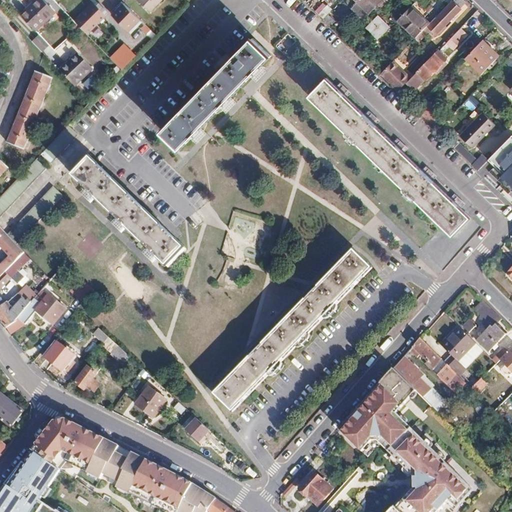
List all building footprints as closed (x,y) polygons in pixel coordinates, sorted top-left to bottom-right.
[(27,8),(20,15),(36,31),(55,12),(44,0),(38,0),(28,10),(27,8)] [(138,0),(150,12),(160,0),(138,0)] [(354,0),(356,2),(369,14),(377,6),(382,0),(354,0)] [(382,0),(377,6),(382,12),(393,0),(382,0)] [(466,2),(463,0),(454,0),(430,25),(438,33),(444,26),(445,27),(462,8),(461,7),(466,2)] [(75,21),(86,33),(106,14),(94,2),(75,21)] [(136,15),(123,2),(111,14),(121,23),(124,20),(128,23),(136,15)] [(369,14),(356,2),(350,8),(363,20),(369,14)] [(430,23),(412,6),(398,20),(416,37),(430,23)] [(317,14),(323,20),(329,15),(322,8),(317,14)] [(335,21),(329,15),(323,20),(330,26),(335,21)] [(367,28),(378,39),(390,28),(378,16),(367,28)] [(42,52),(50,45),(40,34),(32,41),(42,52)] [(271,56),(253,38),(163,131),(181,149),(271,56)] [(458,43),(454,38),(444,48),(449,52),(458,43)] [(500,55),(484,40),(467,58),(482,73),(500,55)] [(123,45),(111,57),(116,62),(128,49),(123,45)] [(439,50),(418,72),(421,75),(426,80),(448,58),(439,50)] [(115,63),(122,70),(135,57),(128,51),(115,63)] [(78,54),(59,71),(74,87),(93,69),(78,54)] [(377,67),(365,55),(362,57),(375,70),(377,67)] [(511,60),(509,57),(492,74),(500,81),(511,69),(511,60)] [(401,74),(403,71),(393,61),(391,64),(401,74)] [(391,64),(381,73),(391,82),(399,90),(406,82),(410,78),(403,71),(401,74),(391,64)] [(421,75),(418,72),(417,71),(412,75),(417,79),(421,75)] [(52,78),(37,72),(9,143),(24,149),(52,78)] [(419,81),(417,79),(412,75),(410,78),(406,82),(412,88),(419,81)] [(84,83),(88,89),(95,85),(91,78),(84,83)] [(470,217),(327,78),(310,96),(452,235),(470,217)] [(98,87),(86,99),(90,103),(102,91),(98,87)] [(469,98),(483,112),(486,110),(472,95),(469,98)] [(447,118),(426,99),(416,110),(437,128),(447,118)] [(496,124),(483,112),(461,135),(473,148),(496,124)] [(54,141),(41,155),(51,164),(79,136),(69,126),(54,141)] [(511,137),(488,161),(511,184),(511,137)] [(451,144),(470,163),(474,159),(455,140),(451,144)] [(479,170),(489,160),(483,154),(473,164),(479,170)] [(0,218),(47,169),(37,159),(19,178),(0,198),(0,218)] [(0,176),(8,168),(0,159),(0,176)] [(93,159),(76,177),(169,267),(186,249),(93,159)] [(54,187),(8,235),(17,245),(63,196),(54,187)] [(0,277),(25,253),(17,245),(8,235),(6,233),(0,238),(0,246),(9,256),(0,265),(0,277)] [(355,250),(215,394),(233,412),(373,268),(355,250)] [(0,290),(31,260),(25,253),(0,277),(0,290)] [(234,282),(241,266),(231,262),(224,278),(234,282)] [(58,273),(51,280),(59,288),(66,281),(58,273)] [(69,300),(78,308),(93,292),(86,285),(79,292),(78,291),(69,300)] [(26,325),(32,318),(37,311),(40,314),(54,325),(67,309),(49,295),(41,304),(38,301),(49,289),(46,286),(32,302),(14,322),(13,323),(13,324),(7,328),(11,335),(26,325)] [(8,301),(0,306),(0,317),(7,328),(13,324),(13,323),(14,322),(32,302),(29,299),(27,301),(19,294),(9,303),(8,301)] [(497,325),(502,319),(483,301),(475,309),(482,316),(480,318),(490,328),(478,340),(489,352),(507,334),(497,325)] [(37,311),(32,318),(35,320),(40,314),(37,311)] [(477,326),(471,319),(464,327),(470,333),(477,326)] [(109,338),(93,322),(89,326),(96,332),(94,334),(103,344),(109,338)] [(476,344),(459,327),(442,345),(455,358),(448,365),(460,377),(468,370),(459,361),(476,344)] [(103,344),(103,345),(112,354),(119,346),(109,338),(103,344)] [(443,360),(421,338),(412,348),(419,356),(421,354),(435,368),(443,360)] [(64,371),(72,361),(77,355),(59,341),(45,358),(63,373),(64,371)] [(119,346),(112,354),(111,355),(123,365),(130,357),(119,346)] [(100,349),(96,358),(104,360),(107,352),(100,349)] [(493,361),(496,364),(508,352),(505,349),(493,361)] [(511,350),(502,360),(506,365),(501,370),(507,375),(511,375),(511,350)] [(424,376),(405,357),(399,363),(395,369),(417,391),(423,398),(431,390),(421,379),(424,376)] [(88,366),(98,374),(102,368),(93,360),(88,366)] [(75,363),(72,361),(64,371),(67,374),(75,363)] [(460,377),(448,365),(438,375),(457,395),(466,385),(460,377)] [(98,374),(88,366),(75,383),(85,391),(88,387),(95,392),(100,385),(93,379),(98,374)] [(144,369),(140,374),(147,381),(152,376),(144,369)] [(455,495),(460,500),(476,482),(397,413),(417,391),(395,369),(340,430),(368,457),(378,447),(388,449),(418,479),(418,490),(399,509),(397,508),(393,511),(436,511),(436,509),(438,507),(441,510),(455,495)] [(137,393),(144,380),(137,376),(130,389),(137,393)] [(483,377),(471,389),(477,396),(489,384),(483,377)] [(168,400),(149,386),(136,404),(154,418),(168,400)] [(431,390),(423,398),(440,414),(447,406),(431,390)] [(24,411),(0,393),(0,392),(0,418),(11,427),(24,411)] [(179,403),(174,409),(181,415),(186,409),(179,403)] [(154,511),(196,511),(208,499),(71,419),(56,420),(0,495),(0,511),(48,511),(39,506),(71,469),(154,511)] [(210,431),(197,419),(187,430),(199,443),(210,431)] [(0,441),(0,440),(0,453),(2,455),(8,447),(0,441)] [(248,467),(242,462),(239,465),(245,470),(248,467)] [(300,489),(319,506),(334,489),(315,471),(300,489)] [(297,478),(288,489),(291,492),(301,481),(297,478)] [(287,497),(291,492),(288,489),(283,494),(287,497)] [(235,511),(218,498),(210,510),(209,511),(235,511)]
